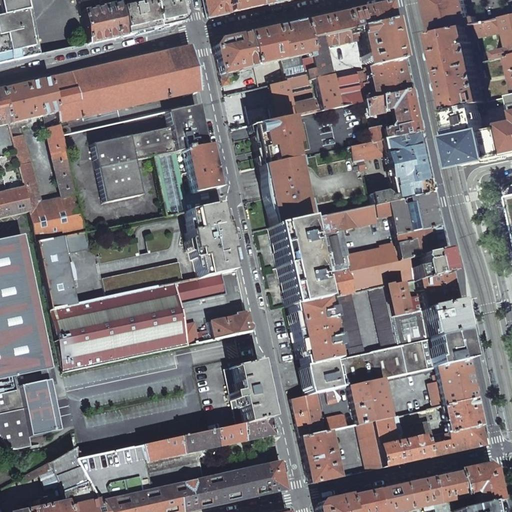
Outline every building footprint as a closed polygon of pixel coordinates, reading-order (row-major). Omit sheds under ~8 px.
[(0,0),(0,17),(24,12),(20,0),(0,0)] [(98,9),(96,0),(75,0),(79,14),(98,9)] [(115,5),(113,0),(96,0),(98,9),(115,5)] [(147,3),(146,0),(113,0),(115,5),(116,10),(147,3)] [(175,0),(152,0),(153,1),(147,3),(116,10),(122,37),(152,30),(172,26),(179,15),(176,3),(175,0)] [(201,0),(206,19),(229,13),(226,0),(201,0)] [(226,0),(229,13),(243,10),(257,7),(255,0),(226,0)] [(464,0),(426,0),(429,11),(434,34),(468,26),(470,26),(469,19),(464,0)] [(348,31),(390,22),(388,13),(386,4),(362,9),(342,14),(346,31),(348,31)] [(116,10),(115,5),(98,9),(79,14),(85,46),(115,39),(122,37),(116,10)] [(24,12),(0,17),(0,64),(35,57),(25,12),(24,12)] [(322,18),(301,23),(305,40),(321,37),(346,31),(342,14),(322,18)] [(511,46),(511,48),(496,52),(498,59),(511,56),(511,16),(505,18),(511,46)] [(476,17),(469,19),(470,26),(471,26),(477,24),(476,17)] [(477,24),(471,26),(473,36),(477,40),(502,33),(505,30),(502,19),(477,24)] [(390,22),(348,31),(349,36),(358,34),(359,39),(364,61),(368,83),(371,95),(362,97),(363,102),(406,93),(398,57),(390,22)] [(272,29),(279,61),(299,57),(304,56),(305,59),(309,58),(305,40),(301,23),(276,28),(272,29)] [(468,26),(434,34),(439,56),(442,72),(476,64),(472,44),(468,26)] [(468,26),(472,44),(473,44),(472,43),(477,40),(473,36),(471,26),(470,26),(468,26)] [(269,30),(245,35),(252,67),(279,61),(272,29),(269,30)] [(346,31),(321,37),(323,48),(330,46),(330,48),(337,47),(337,45),(356,41),(359,39),(358,34),(349,36),(348,31),(346,31)] [(216,42),(212,48),(218,76),(228,74),(235,72),(235,73),(243,71),(252,69),(252,67),(245,35),(230,39),(216,42)] [(312,70),(303,72),(305,82),(312,81),(329,76),(323,48),(321,37),(305,40),(309,58),(312,70)] [(84,71),(46,80),(54,114),(56,124),(196,93),(186,49),(84,71)] [(299,57),(279,61),(280,66),(283,83),(290,118),(312,113),(309,99),(305,82),(303,72),(312,70),(309,58),(305,59),(299,60),(299,57)] [(497,59),(484,63),(487,75),(501,72),(497,59)] [(476,64),(442,72),(447,94),(451,110),(479,103),(484,102),(477,67),(479,66),(479,64),(476,64)] [(272,76),(269,77),(271,86),(283,83),(280,66),(271,68),(272,76)] [(329,76),(312,81),(316,98),(318,112),(355,104),(361,103),(363,102),(362,97),(371,95),(368,83),(363,83),(361,72),(354,73),(355,75),(331,80),(330,76),(329,76)] [(228,74),(218,76),(220,87),(227,85),(225,79),(229,78),(228,74)] [(262,75),(254,77),(257,89),(265,87),(262,75)] [(253,76),(239,79),(242,92),(257,89),(254,77),(253,76)] [(26,84),(0,90),(0,93),(6,125),(19,122),(36,118),(37,121),(42,119),(43,119),(43,116),(54,114),(46,80),(26,84)] [(271,86),(268,87),(272,105),(275,121),(285,119),(288,118),(290,118),(283,83),(271,86)] [(363,102),(361,103),(363,115),(383,111),(390,110),(396,138),(415,134),(413,126),(406,93),(363,102)] [(316,98),(309,99),(312,113),(318,112),(316,98)] [(237,102),(224,105),(230,131),(248,127),(244,112),(243,108),(241,108),(240,103),(237,102)] [(479,103),(451,110),(456,136),(457,141),(463,166),(496,159),(504,157),(511,156),(505,128),(485,132),(485,129),(479,103)] [(272,105),(265,107),(269,122),(275,121),(272,105)] [(166,129),(88,146),(101,205),(139,197),(131,162),(149,158),(180,152),(202,148),(194,107),(163,114),(165,128),(178,125),(181,135),(167,138),(166,129)] [(263,108),(244,112),(248,127),(251,126),(266,123),(263,108)] [(382,131),(381,131),(382,141),(396,138),(390,110),(383,111),(387,130),(382,131)] [(43,119),(42,119),(45,129),(57,126),(56,124),(54,114),(43,116),(43,119)] [(266,123),(251,126),(253,137),(249,137),(252,152),(256,151),(260,167),(290,161),(289,153),(308,149),(302,123),(289,126),(287,126),(285,119),(275,121),(269,122),(266,123)] [(178,125),(165,128),(166,129),(167,138),(181,135),(178,125)] [(10,138),(13,154),(21,188),(27,214),(33,243),(59,238),(62,238),(81,234),(57,126),(45,129),(61,199),(39,203),(22,135),(10,138)] [(380,128),(367,130),(367,131),(369,144),(379,141),(382,141),(381,131),(380,128)] [(382,141),(379,141),(382,157),(391,197),(392,202),(428,195),(427,188),(423,170),(419,154),(415,134),(396,138),(382,141)] [(361,161),(382,157),(379,141),(369,144),(348,148),(351,163),(355,162),(358,172),(359,172),(364,171),(361,161)] [(212,165),(207,147),(202,148),(180,152),(189,195),(217,189),(212,165)] [(217,189),(189,195),(180,152),(149,158),(162,218),(181,214),(214,208),(221,206),(218,195),(217,189)] [(13,154),(4,156),(5,161),(0,162),(0,178),(3,192),(21,188),(13,154)] [(296,185),(358,172),(357,170),(355,162),(351,163),(350,158),(316,165),(314,156),(291,161),(296,185)] [(290,161),(260,167),(256,168),(269,230),(300,223),(304,222),(301,210),(296,185),(291,161),(290,161)] [(301,210),(365,197),(359,172),(358,172),(296,185),(301,210)] [(0,192),(0,219),(27,214),(21,188),(3,192),(0,192)] [(383,192),(369,195),(371,207),(384,204),(389,203),(387,198),(387,195),(383,192)] [(389,203),(384,204),(387,217),(393,246),(397,262),(407,260),(441,252),(434,223),(428,195),(392,202),(389,203)] [(371,207),(316,219),(333,298),(334,297),(349,294),(367,291),(382,287),(387,286),(388,287),(398,285),(411,282),(407,260),(397,262),(393,246),(345,257),(339,231),(374,224),(373,220),(387,217),(384,204),(371,207)] [(183,235),(190,261),(192,261),(196,280),(218,275),(235,271),(228,242),(226,233),(223,234),(219,234),(218,226),(214,208),(181,214),(186,234),(183,235)] [(266,230),(275,269),(310,262),(310,260),(308,261),(300,223),(269,230),(266,230)] [(67,254),(85,251),(81,234),(62,238),(66,254),(67,254)] [(44,371),(49,370),(21,236),(0,240),(0,380),(12,378),(44,371)] [(65,265),(59,238),(33,243),(43,287),(48,311),(74,306),(68,282),(73,280),(69,264),(65,265)] [(441,252),(407,260),(411,282),(415,281),(445,275),(441,255),(441,252)] [(275,269),(283,308),(286,308),(317,301),(309,264),(310,264),(310,262),(275,269)] [(177,264),(100,281),(104,299),(181,283),(177,264)] [(74,306),(48,311),(61,373),(216,340),(248,333),(246,321),(244,315),(207,323),(209,331),(206,331),(195,334),(193,323),(181,326),(177,306),(223,296),(218,275),(196,280),(181,283),(104,299),(74,306)] [(445,275),(415,281),(418,295),(421,311),(452,304),(448,288),(445,275)] [(387,286),(382,287),(389,318),(404,314),(401,301),(398,285),(388,287),(387,286)] [(367,291),(380,351),(395,348),(389,318),(382,287),(367,291)] [(334,297),(348,358),(363,355),(349,294),(334,297)] [(416,298),(401,301),(404,314),(421,311),(418,295),(415,295),(416,298)] [(297,359),(299,368),(326,363),(331,362),(328,350),(332,349),(330,339),(327,339),(324,323),(326,323),(324,312),(320,313),(318,301),(317,301),(286,308),(288,317),(286,317),(295,360),(297,359)] [(421,311),(428,340),(458,334),(453,310),(452,304),(421,311)] [(389,318),(395,348),(427,341),(428,340),(421,311),(404,314),(389,318)] [(427,350),(431,369),(432,368),(464,361),(463,358),(458,334),(428,340),(427,341),(429,349),(427,350)] [(331,370),(335,390),(337,390),(344,388),(361,384),(380,380),(431,369),(427,350),(429,349),(427,341),(395,348),(380,351),(363,355),(348,358),(331,362),(326,363),(328,370),(331,370)] [(440,407),(473,400),(472,395),(465,365),(464,361),(432,368),(435,383),(427,385),(432,409),(440,407)] [(234,393),(227,395),(228,402),(236,400),(241,425),(267,419),(261,390),(255,363),(230,369),(234,393)] [(297,369),(303,397),(313,395),(323,393),(335,390),(331,370),(328,370),(326,363),(299,368),(297,369)] [(230,369),(222,371),(227,395),(234,393),(230,369)] [(12,378),(0,380),(0,440),(2,442),(5,446),(12,450),(28,447),(26,438),(57,432),(44,371),(12,378)] [(493,371),(488,372),(488,374),(492,393),(495,392),(497,392),(493,371)] [(361,384),(369,423),(388,419),(380,380),(361,384)] [(361,384),(344,388),(353,426),(354,426),(369,423),(361,384)] [(335,390),(323,393),(326,404),(336,402),(339,398),(337,390),(335,390)] [(303,397),(288,401),(292,418),(293,424),(297,439),(321,434),(318,418),(313,395),(303,397)] [(236,400),(228,402),(234,427),(241,425),(236,400)] [(473,400),(440,407),(446,434),(478,427),(476,416),(473,400)] [(339,416),(323,419),(326,432),(345,428),(343,418),(339,416)] [(375,448),(401,442),(396,417),(388,419),(369,423),(375,448)] [(234,427),(140,447),(143,464),(182,456),(182,455),(196,452),(271,436),(267,419),(241,425),(234,427)] [(369,423),(354,426),(365,472),(380,469),(375,448),(369,423)] [(443,442),(424,445),(426,459),(446,454),(483,446),(479,433),(478,427),(446,434),(444,434),(445,441),(443,442)] [(321,434),(297,439),(302,465),(307,485),(336,479),(333,464),(326,432),(321,434)] [(441,435),(422,438),(424,445),(443,442),(441,435)] [(401,442),(375,448),(380,469),(400,465),(426,459),(424,445),(422,438),(401,442)] [(95,500),(98,503),(201,480),(196,452),(182,455),(182,456),(143,464),(140,447),(75,462),(95,500)] [(72,450),(47,464),(55,485),(61,503),(62,508),(95,500),(75,462),(72,450)] [(340,462),(333,464),(336,479),(343,477),(340,462)] [(201,480),(98,503),(102,511),(185,511),(282,490),(276,463),(201,480)] [(34,471),(42,490),(55,485),(47,464),(34,471)] [(482,467),(454,473),(459,496),(468,494),(471,496),(472,501),(473,507),(489,504),(495,502),(492,484),(489,471),(482,467)] [(454,473),(426,479),(432,506),(444,503),(460,500),(459,496),(454,473)] [(416,481),(398,485),(403,511),(432,506),(426,479),(416,481)] [(384,488),(372,491),(376,511),(402,511),(403,511),(398,485),(384,488)] [(358,494),(345,497),(348,511),(376,511),(372,491),(358,494)] [(318,503),(314,509),(314,511),(348,511),(345,497),(318,503)] [(35,501),(34,503),(35,509),(44,507),(43,501),(41,500),(35,501)] [(95,500),(62,508),(63,511),(102,511),(98,503),(95,500)] [(472,501),(461,504),(462,510),(473,507),(472,501)] [(35,509),(21,511),(63,511),(62,508),(61,503),(44,507),(35,509)] [(432,506),(433,511),(446,511),(445,506),(444,503),(432,506)]
